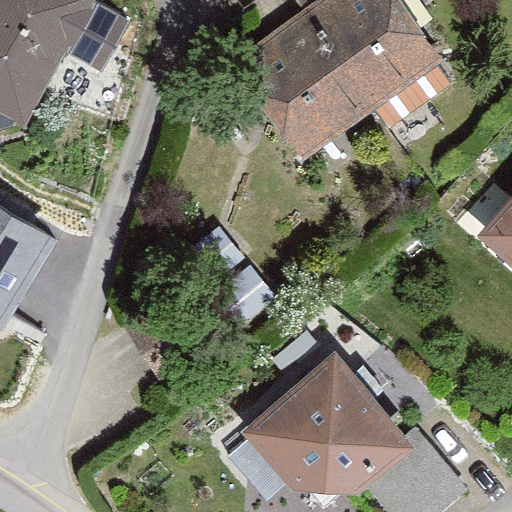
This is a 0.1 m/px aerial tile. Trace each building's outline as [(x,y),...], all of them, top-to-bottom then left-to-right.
[(0,0),(0,119),(32,136),(100,0),(0,0)] [(392,0),(319,0),(236,60),(305,157),(438,62),(392,0)] [(511,202),(488,229),(511,248),(511,202)] [(0,332),(4,331),(59,241),(0,205),(0,332)] [(343,354),(256,431),(314,488),(340,482),(361,486),(424,437),(343,354)]
